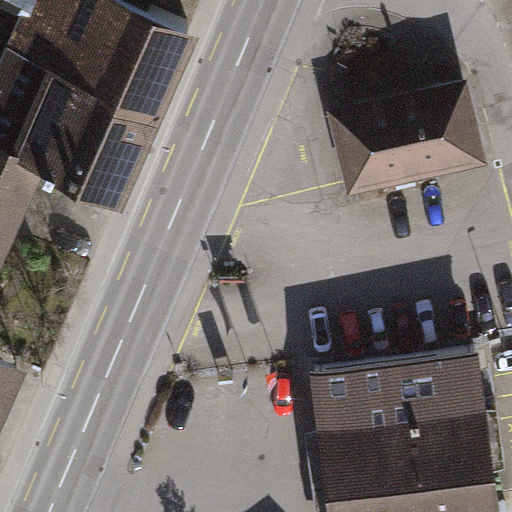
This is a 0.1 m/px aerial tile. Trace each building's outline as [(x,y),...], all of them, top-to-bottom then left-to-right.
[(42,0),(0,91),(0,141),(43,162),(116,195),(193,31),(146,9),(150,0),(42,0)] [(462,71),(334,103),(352,175),(481,143),(462,71)] [(0,255),(43,162),(0,141),(0,255)] [(497,511),(474,333),(312,354),(333,511),(497,511)] [(0,421),(22,370),(0,361),(0,421)]
